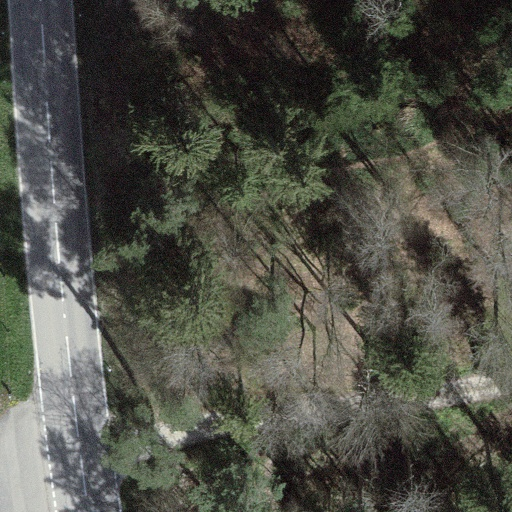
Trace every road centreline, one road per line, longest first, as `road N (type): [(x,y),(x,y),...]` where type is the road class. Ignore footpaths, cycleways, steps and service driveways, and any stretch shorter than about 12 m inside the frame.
road 1 (secondary): [(38,0),(70,390),(88,511)]
road 2 (track): [(77,441),(511,379)]
